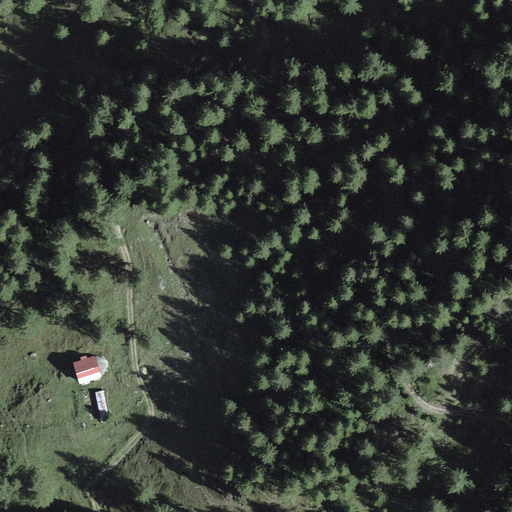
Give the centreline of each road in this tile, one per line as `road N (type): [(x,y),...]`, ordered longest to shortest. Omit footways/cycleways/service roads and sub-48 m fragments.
road 1 (track): [(110,511),(99,490),(152,429),(155,401),(134,358),(127,251),(114,218),(128,196),(237,150),(244,104),(277,40),(262,0)]
road 2 (track): [(380,0),(402,42),(389,120),(405,219),(392,302),(396,359),(421,401),(489,416),(511,431)]
